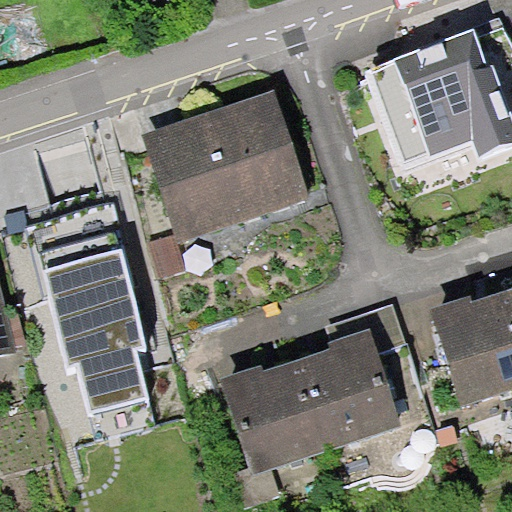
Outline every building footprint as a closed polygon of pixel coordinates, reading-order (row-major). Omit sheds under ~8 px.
[(511,115),(491,47),(367,85),(393,170),(511,134),(511,115)] [(275,99),(142,142),(177,248),(309,205),(275,99)] [(118,206),(31,228),(59,343),(146,321),(118,206)] [(0,261),(0,365),(19,362),(0,261)] [(511,308),(434,334),(461,417),(511,400),(511,308)] [(373,351),(226,390),(248,474),(395,435),(373,351)]
